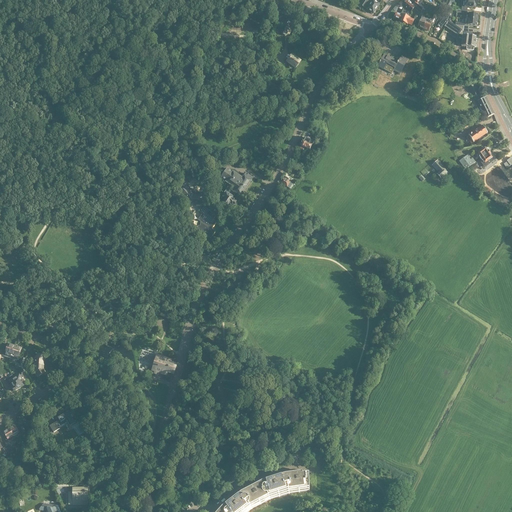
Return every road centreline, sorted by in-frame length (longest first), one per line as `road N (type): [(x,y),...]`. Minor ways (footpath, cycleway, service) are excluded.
road 1 (tertiary): [(115,511),(154,450),(200,297),(222,254),(286,166),(322,85),(369,29)]
road 2 (residential): [(0,419),(70,371),(53,343),(0,324)]
